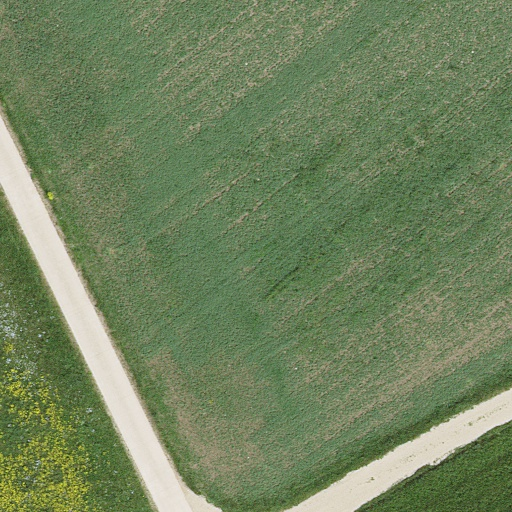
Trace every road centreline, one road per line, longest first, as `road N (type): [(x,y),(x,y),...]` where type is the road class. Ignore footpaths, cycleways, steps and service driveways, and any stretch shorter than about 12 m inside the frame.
road 1 (track): [(184,511),(0,144)]
road 2 (track): [(511,401),(311,511)]
